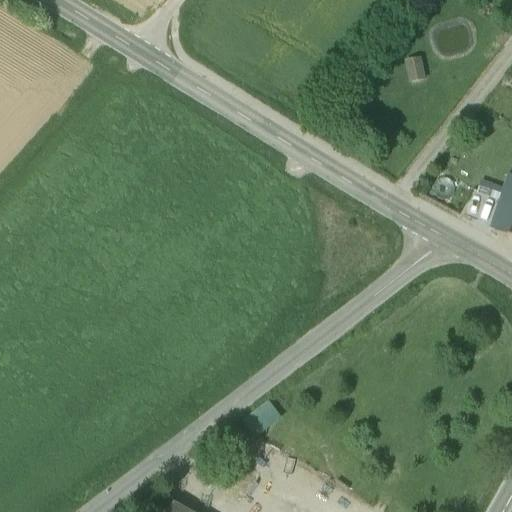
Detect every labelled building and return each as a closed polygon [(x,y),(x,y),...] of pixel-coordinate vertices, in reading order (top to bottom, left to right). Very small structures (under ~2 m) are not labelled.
[(402,65),(406,89),(424,85),(419,62),(402,65)] [(503,179),(511,181),(511,159),(506,164),(510,168),(500,178),(503,179)] [(487,232),(511,239),(511,235),(511,181),(503,179),(487,232)] [(271,407),(243,428),(257,446),(285,425),(271,407)] [(277,471),(298,480),(306,463),(285,453),(277,471)]
